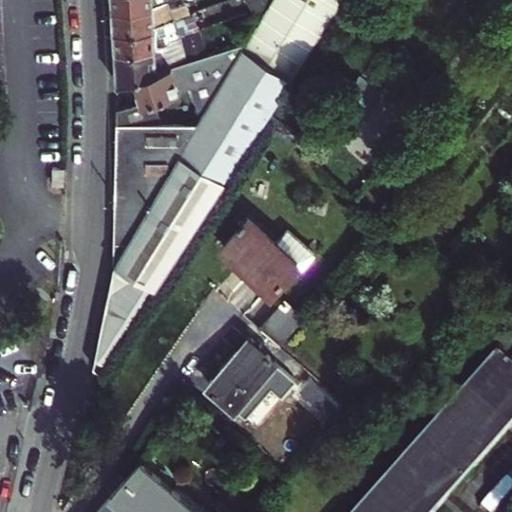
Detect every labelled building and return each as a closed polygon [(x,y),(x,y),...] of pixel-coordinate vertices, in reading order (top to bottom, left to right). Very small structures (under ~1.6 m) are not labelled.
[(166,0),(153,5),(110,8),(111,19),(112,30),(156,27),(156,25),(189,13),(184,2),(170,8),(167,0),(166,0)] [(271,0),(260,20),(246,42),(242,48),(292,80),(315,45),(344,0),(271,0)] [(245,0),(251,9),(253,12),(260,20),(271,0),(245,0)] [(251,9),(242,13),(249,26),(259,21),(253,12),(251,9)] [(156,27),(112,30),(113,41),(114,51),(154,49),(154,44),(164,45),(169,39),(198,28),(192,12),(189,13),(156,25),(156,27)] [(164,45),(154,44),(154,49),(114,51),(114,68),(115,84),(132,79),(206,55),(198,28),(169,39),(164,45)] [(116,110),(117,123),(160,123),(153,102),(180,94),(179,93),(195,89),(202,114),(242,48),(246,42),(227,49),(206,55),(132,79),(136,91),(140,103),(116,110)] [(93,367),(100,372),(269,114),(292,80),(242,48),(202,114),(197,123),(116,264),(93,367)] [(385,93),(359,71),(321,128),(338,145),(385,93)] [(160,123),(117,123),(116,193),(116,264),(197,123),(160,123)] [(322,147),(314,139),(304,150),(313,158),(322,147)] [(53,184),(63,184),(63,166),(54,166),(54,175),(53,184)] [(303,260),(279,238),(260,221),(248,211),(216,246),(232,261),(251,279),(270,296),(284,281),(303,260)] [(279,238),(303,260),(284,281),(287,284),(315,253),(287,228),(279,238)] [(245,313),(262,291),(246,278),(228,299),(245,313)] [(280,345),(306,316),(284,299),(258,326),(280,345)] [(264,377),(278,361),(247,333),(203,384),(218,398),(234,412),(237,409),(264,377)] [(353,511),(433,511),(442,503),(466,475),(511,422),(511,359),(504,368),(492,358),(353,511)] [(264,377),(237,409),(246,417),(273,386),(264,377)] [(201,511),(141,459),(94,511),(201,511)]
